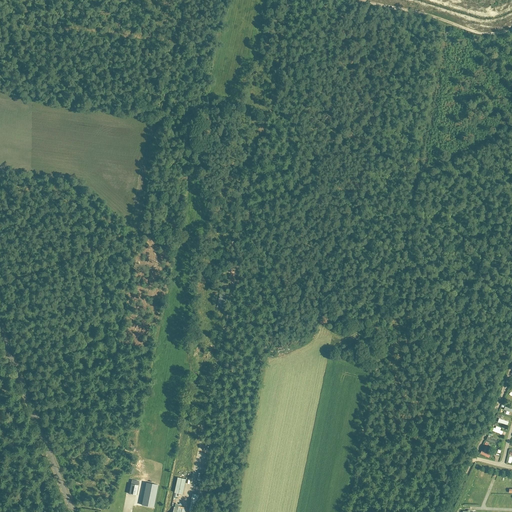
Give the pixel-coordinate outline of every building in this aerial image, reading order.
[(488,449),(484,447),(480,455),(489,459),(491,455),(486,453),(488,449)] [(178,477),(174,492),(183,494),(186,479),(178,477)] [(158,485),(147,482),(142,505),(154,507),(158,485)] [(131,484),(129,494),(137,495),(139,485),(131,484)] [(196,511),(198,501),(200,495),(194,494),(193,500),(190,511),(196,511)]
